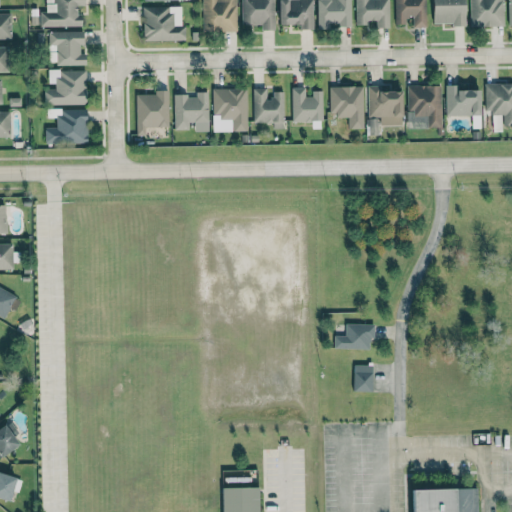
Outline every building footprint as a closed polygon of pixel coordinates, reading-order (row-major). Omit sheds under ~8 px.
[(84,0),(45,0),(46,11),(39,11),(40,26),(80,26),(79,6),(84,6),(84,0)] [(236,31),(235,0),(201,0),(202,31),(236,31)] [(240,0),(241,25),(261,25),(261,30),(274,30),(273,0),(240,0)] [(312,0),(278,0),(279,25),(300,24),(300,29),(313,29),(312,0)] [(350,0),(317,0),(317,27),(350,27),(350,0)] [(354,0),(355,23),(375,23),(375,28),(389,28),(388,0),(354,0)] [(394,0),(395,24),(405,24),(405,17),(412,17),(413,27),(426,27),(425,0),(394,0)] [(432,0),(432,25),(465,24),(464,0),(432,0)] [(468,0),(469,26),(503,26),(502,0),(468,0)] [(142,41),(185,40),(184,25),(171,25),(171,6),(142,7),(142,41)] [(0,38),(11,39),(10,13),(0,13),(0,38)] [(81,31),(47,32),(48,65),(86,64),(85,54),(82,54),(81,31)] [(8,46),(0,46),(0,72),(8,72),(8,46)] [(85,104),(85,70),(47,70),(48,87),(43,87),(44,104),(85,104)] [(511,83),(485,83),(484,114),(503,115),(502,126),(511,125),(511,83)] [(440,85),(407,85),(408,117),(426,117),(426,128),(440,128),(440,85)] [(479,115),(479,90),(455,90),(455,85),(445,85),(445,116),(479,115)] [(362,86),(328,87),(329,116),(347,116),(347,128),(363,128),(362,86)] [(291,121),(322,121),(322,93),(304,93),(304,87),(291,88),(291,121)] [(246,131),(245,88),(211,89),(212,132),(246,131)] [(252,123),(272,123),(272,128),(283,128),(283,91),(273,91),(273,98),(265,98),(265,88),(253,88),(252,123)] [(401,88),(367,89),(367,116),(379,116),(379,125),(401,125),(401,88)] [(173,96),(174,130),(191,129),(191,132),(208,131),(207,92),(195,92),(195,95),(173,96)] [(136,135),(145,135),(145,127),(168,127),(168,93),(135,93),(136,135)] [(87,143),(86,108),(61,109),(61,116),(55,116),(56,128),(44,128),(44,144),(87,143)] [(9,111),(0,111),(0,136),(9,137),(9,111)] [(0,268),(12,269),(12,243),(0,243),(0,268)] [(0,315),(5,317),(15,294),(0,286),(0,315)] [(333,348),(368,349),(368,338),(373,338),(374,324),(345,323),(344,336),(333,335),(333,348)] [(371,392),(371,365),(353,365),(352,392),(371,392)] [(0,427),(0,457),(19,444),(13,437),(18,433),(10,421),(0,427)] [(0,498),(9,500),(12,490),(18,492),(21,479),(0,473),(0,498)] [(221,511),(258,511),(258,487),(221,488),(221,511)] [(477,511),(477,488),(411,490),(411,511),(477,511)]
